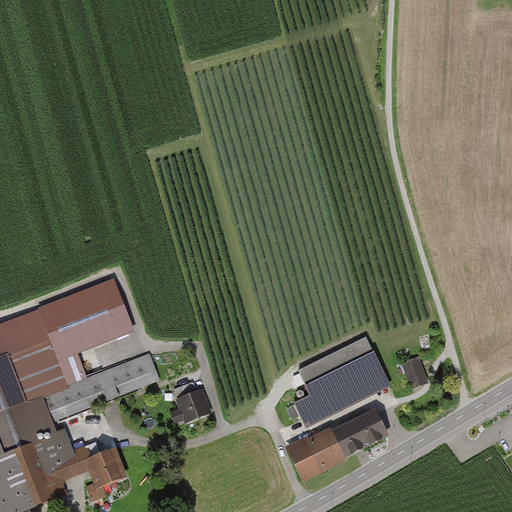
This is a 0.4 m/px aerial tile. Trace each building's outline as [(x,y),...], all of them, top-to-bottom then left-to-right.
[(114,283),(0,327),(0,511),(27,511),(69,497),(63,481),(88,473),(94,486),(86,489),(92,504),(107,499),(104,489),(126,480),(115,450),(91,459),(87,447),(72,452),(64,430),(56,433),(52,424),(159,383),(149,356),(86,380),(77,356),(134,334),(114,283)] [(390,388),(366,339),(299,373),(311,397),(295,405),(306,429),(390,388)] [(427,383),(420,360),(403,366),(411,388),(427,383)] [(213,415),(204,392),(175,403),(178,411),(171,414),(175,425),(183,422),(184,426),(213,415)] [(392,441),(375,407),(287,449),(303,483),(392,441)]
